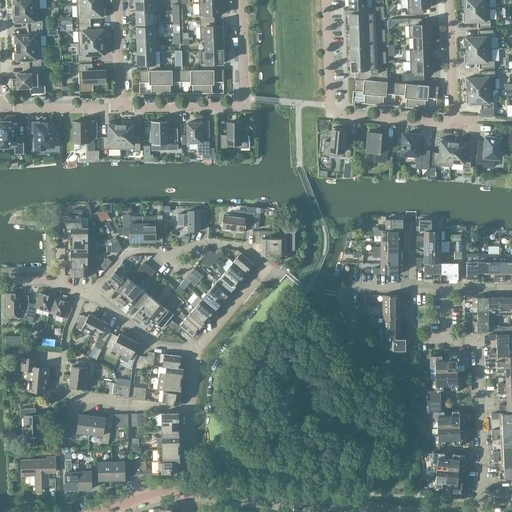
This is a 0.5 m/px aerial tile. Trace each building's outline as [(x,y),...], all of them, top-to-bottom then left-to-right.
[(11,0),(12,6),(14,6),(15,9),(39,8),(39,0),(11,0)] [(157,11),(156,0),(134,0),(135,11),(157,11)] [(366,7),(365,0),(348,0),(348,9),(356,8),(357,14),(349,14),(349,15),(372,14),(379,14),(383,14),(383,6),(366,7)] [(431,0),(407,0),(408,14),(423,14),(422,7),(431,7),(431,0)] [(464,9),(489,8),(489,0),(461,0),(462,6),(464,5),(464,9)] [(198,3),(199,21),(214,20),(214,14),(223,14),(222,2),(198,3)] [(77,24),(90,23),(90,17),(104,16),(104,7),(102,7),(101,4),(76,5),(77,24)] [(27,21),(27,28),(43,27),(42,20),(40,20),(39,8),(15,9),(15,13),(12,13),(13,22),(27,21)] [(490,27),(489,8),(464,9),(465,13),(462,13),(462,22),(477,21),(477,28),(490,27)] [(157,11),(135,11),(136,24),(153,23),(153,11),(157,11)] [(372,25),(372,14),(349,15),(350,26),(372,25)] [(67,30),(73,30),(74,18),(61,17),(60,23),(67,24),(67,30)] [(432,36),(432,24),(421,24),(421,18),(408,18),(409,37),(432,36)] [(199,21),(200,39),(224,38),(223,26),(214,26),(214,20),(199,21)] [(192,31),(198,31),(199,21),(185,21),(185,26),(192,27),(192,31)] [(90,30),(90,23),(77,24),(78,43),(103,42),(103,38),(105,38),(105,29),(90,30)] [(350,26),(350,37),(373,36),(372,25),(350,26)] [(43,35),(43,27),(27,28),(28,35),(13,35),(13,44),(16,44),(16,47),(41,46),(41,35),(43,35)] [(136,40),(154,40),(159,40),(158,27),(136,27),(136,40)] [(466,46),(466,50),(491,49),(491,37),(493,37),(493,30),(477,31),(478,37),(463,38),(463,46),(466,46)] [(373,47),(373,36),(350,37),(351,48),(373,47)] [(409,49),(433,48),(432,36),(409,37),(409,38),(413,38),(414,49),(409,49)] [(224,50),(224,38),(200,39),(200,40),(205,40),(205,51),(200,51),(224,50)] [(154,51),(154,40),(136,40),(137,52),(154,51)] [(78,55),(76,55),(76,62),(92,61),(91,55),(106,54),(106,46),(103,46),(103,42),(78,43),(78,55)] [(29,59),(29,66),(42,65),(41,46),(16,47),(16,51),(14,51),(14,60),(29,59)] [(351,48),(351,59),(374,58),(373,47),(351,48)] [(409,49),(410,61),(433,60),(433,48),(409,49)] [(491,61),(491,49),(466,50),(466,54),(464,54),(464,63),(479,62),(479,69),(494,68),(494,61),(491,61)] [(214,63),(225,63),(224,50),(200,51),(201,70),(202,70),(214,70),(214,63)] [(146,64),(147,70),(160,70),(159,63),(155,63),(154,51),(137,52),(137,64),(146,64)] [(358,79),(375,81),(387,82),(387,68),(374,68),(374,58),(351,59),(352,70),(358,70),(358,79)] [(434,73),(434,72),(433,60),(410,61),(410,81),(423,80),(423,73),(434,73)] [(78,64),(79,91),(93,91),(93,84),(107,83),(106,70),(92,71),(92,63),(78,64)] [(43,93),(42,65),(29,66),(29,73),(17,74),(17,79),(13,79),(14,86),(18,86),(18,87),(30,86),(30,93),(43,93)] [(151,94),(160,94),(160,72),(160,70),(147,70),(139,70),(139,82),(149,82),(151,84),(151,94)] [(160,70),(160,72),(160,94),(170,94),(170,84),(171,82),(181,82),(181,70),(160,70)] [(193,94),(202,94),(202,70),(201,70),(181,70),(181,82),(191,82),(193,83),(193,94)] [(223,70),(214,70),(202,70),(202,94),(212,93),(211,83),(213,82),(224,81),(223,70)] [(468,87),(468,91),(493,90),(493,89),(488,90),(487,78),(495,78),(494,71),(479,71),(479,78),(465,79),(465,87),(468,87)] [(375,81),(358,79),(354,79),(353,91),(363,91),(365,93),(364,103),(373,104),(375,81)] [(385,93),(395,94),(396,82),(387,82),(375,81),(373,104),(382,105),(383,95),(385,93)] [(405,107),(415,108),(417,84),(396,82),(395,94),(405,95),(406,97),(405,107)] [(427,97),(436,98),(437,98),(438,86),(417,84),(415,108),(424,109),(425,99),(427,97)] [(466,104),(480,103),(481,110),(493,109),(493,90),(468,91),(468,95),(465,95),(466,104)] [(195,123),(187,123),(187,142),(198,142),(198,155),(202,154),(203,159),(214,159),(214,147),(209,148),(209,137),(209,120),(195,121),(195,123)] [(88,139),(88,121),(73,122),(73,143),(87,143),(87,151),(92,151),(94,151),(94,139),(88,139)] [(168,121),(151,121),(151,129),(151,136),(152,143),(152,150),(168,150),(177,150),(177,134),(177,129),(171,129),(168,129),(168,121)] [(15,138),(15,124),(10,124),(10,122),(8,122),(2,122),(0,122),(1,124),(0,124),(0,143),(0,144),(0,147),(8,147),(8,143),(15,143),(15,153),(23,153),(23,138),(15,138)] [(52,146),(52,145),(60,145),(60,126),(52,126),(52,124),(41,124),(41,122),(32,122),(32,133),(36,133),(36,146),(37,146),(37,149),(44,149),(44,146),(52,146)] [(102,149),(121,149),(121,124),(117,124),(117,122),(108,122),(108,136),(102,136),(102,149)] [(124,124),(121,124),(121,149),(133,149),(133,151),(140,151),(140,136),(133,136),(133,122),(124,122),(124,124)] [(240,122),(227,123),(227,135),(220,135),(220,148),(248,148),(247,134),(240,135),(240,122)] [(345,129),(332,127),(331,142),(324,141),(322,154),(350,157),(351,144),(344,143),(345,129)] [(368,131),(366,151),(375,152),(375,160),(385,161),(387,142),(380,141),(381,131),(373,130),(373,132),(368,131)] [(403,134),(401,154),(416,155),(415,160),(415,168),(420,168),(428,169),(430,150),(422,150),(422,152),(418,151),(419,135),(403,134)] [(477,142),(476,163),(483,164),(483,166),(493,167),(494,158),(498,158),(500,138),(485,137),(485,143),(477,142)] [(449,141),(449,139),(441,138),(439,153),(433,152),(432,165),(451,167),(453,142),(449,141)] [(457,142),(453,142),(451,167),(451,162),(463,163),(462,168),(470,168),(471,156),(464,155),(466,140),(457,140),(457,142)] [(92,151),(87,151),(87,160),(99,160),(98,151),(94,151),(92,151)] [(66,228),(71,228),(82,228),(82,227),(82,210),(72,210),(72,216),(64,216),(65,224),(66,224),(66,228)] [(206,221),(206,210),(188,210),(188,214),(178,214),(178,225),(188,225),(188,231),(200,231),(200,221),(206,221)] [(255,212),(246,211),(246,217),(224,214),(222,229),(244,232),(245,226),(253,227),(254,221),(255,212)] [(142,242),(142,223),(142,217),(130,217),(130,214),(123,214),(123,228),(115,228),(119,236),(123,235),(129,235),(129,242),(142,242)] [(155,216),(142,217),(142,223),(142,242),(155,242),(155,228),(162,228),(162,215),(155,215),(155,216)] [(385,230),(400,230),(400,231),(406,231),(406,227),(403,227),(403,219),(385,219),(385,230)] [(416,231),(424,231),(424,230),(436,230),(436,219),(419,219),(419,227),(416,227),(416,231)] [(82,228),(71,228),(71,236),(72,236),(72,240),(94,240),(94,228),(82,227),(82,228)] [(380,236),(380,241),(400,241),(400,231),(400,230),(385,230),(378,230),(373,230),(373,236),(380,236)] [(423,236),(416,236),(416,241),(441,241),(441,230),(436,230),(424,230),(424,231),(423,236)] [(255,231),(255,243),(261,243),(261,255),(273,255),(274,238),(274,231),(255,231)] [(285,238),(274,238),(273,255),(286,255),(286,251),(292,251),(292,231),(285,231),(285,238)] [(94,252),(94,240),(72,240),(72,244),(71,244),(71,252),(88,252),(94,252)] [(117,241),(112,244),(112,252),(119,252),(122,249),(117,241)] [(400,252),(400,241),(380,241),(380,246),(373,246),(373,252),(400,252)] [(441,252),(441,241),(416,241),(416,247),(423,247),(423,252),(441,252)] [(215,262),(219,258),(223,253),(219,250),(215,255),(209,250),(205,254),(215,262)] [(72,260),(72,264),(88,264),(88,252),(71,252),(71,260),(72,260)] [(240,252),(233,262),(246,273),(245,272),(247,269),(248,270),(254,264),(240,252)] [(380,257),(380,263),(400,263),(400,252),(373,252),(373,257),(380,257)] [(421,263),(423,263),(426,263),(441,263),(441,252),(423,252),(423,257),(416,257),(416,263),(421,263)] [(210,267),(215,262),(205,254),(201,259),(210,267)] [(477,254),(477,262),(477,261),(477,272),(488,272),(488,254),(477,254)] [(499,282),(499,277),(499,272),(499,255),(488,254),(488,272),(488,274),(494,274),(493,277),(493,282),(499,282)] [(510,272),(510,255),(499,255),(499,272),(499,277),(499,282),(504,282),(504,272),(510,272)] [(181,268),(185,271),(192,262),(188,259),(181,268)] [(461,279),(472,279),(472,282),(477,282),(477,277),(477,272),(477,261),(477,262),(466,262),(466,268),(461,268),(461,279)] [(136,272),(141,277),(149,267),(144,262),(136,272)] [(241,279),(246,273),(233,262),(225,271),(237,281),(240,278),(241,279)] [(400,274),(400,263),(380,263),(380,268),(372,268),(372,274),(400,274)] [(434,274),(441,274),(441,263),(426,263),(423,263),(423,279),(434,279),(434,274)] [(441,263),(441,274),(447,274),(447,279),(458,279),(458,263),(456,263),(441,263)] [(96,273),(96,270),(93,268),(88,268),(88,264),(72,264),(72,268),(70,268),(70,276),(96,276),(96,273)] [(149,267),(141,277),(147,281),(155,271),(149,267)] [(109,284),(112,286),(115,289),(126,276),(117,268),(107,280),(110,283),(109,284)] [(203,276),(194,268),(190,273),(199,281),(203,276)] [(230,291),(235,285),(234,284),(237,281),(225,271),(217,280),(230,291)] [(195,285),(199,281),(190,273),(186,277),(195,285)] [(136,283),(126,276),(115,289),(122,294),(122,293),(126,296),(136,283)] [(225,297),(230,291),(217,280),(209,289),(222,299),(224,296),(225,297)] [(126,296),(129,298),(128,299),(134,304),(145,291),(136,283),(126,296)] [(185,292),(178,286),(174,291),(181,297),(185,292)] [(219,303),(222,299),(209,289),(202,298),(215,309),(220,303),(219,303)] [(141,308),(144,311),(154,298),(145,291),(134,304),(140,309),(141,308)] [(29,303),(28,316),(26,316),(26,320),(33,320),(37,308),(49,312),(54,297),(40,292),(36,303),(29,303)] [(21,295),(15,295),(15,293),(6,293),(6,317),(21,317),(21,315),(26,316),(28,316),(29,303),(21,303),(21,295)] [(488,299),(488,314),(499,314),(499,297),(492,297),(492,294),(488,294),(488,297),(488,299)] [(510,314),(510,294),(506,294),(506,297),(499,297),(499,314),(510,314)] [(215,309),(202,298),(198,295),(190,304),(194,307),(206,318),(209,315),(210,316),(215,309)] [(400,295),(382,295),(382,306),(408,306),(408,301),(400,301),(400,295)] [(54,297),(49,312),(64,317),(69,302),(54,297)] [(488,299),(488,297),(472,297),(472,307),(477,307),(477,314),(488,314),(488,299)] [(146,314),(152,319),(163,306),(154,298),(144,311),(147,313),(146,314)] [(156,321),(155,322),(162,327),(173,314),(163,306),(152,319),(153,320),(154,319),(156,321)] [(408,311),(408,306),(382,306),(382,317),(400,317),(400,312),(408,311)] [(194,307),(186,317),(200,328),(205,322),(204,321),(206,318),(194,307)] [(76,327),(90,335),(98,319),(89,314),(87,317),(82,314),(76,327)] [(488,314),(477,314),(477,321),(472,321),(472,331),(484,331),(484,329),(488,329),(488,314)] [(196,330),(198,327),(199,328),(200,328),(186,317),(179,326),(172,320),(168,325),(177,333),(181,328),(192,337),(197,331),(196,330)] [(400,322),(400,317),(382,317),(382,328),(408,328),(408,322),(400,322)] [(111,329),(106,327),(108,323),(98,319),(90,335),(98,339),(94,346),(101,349),(111,329)] [(388,338),(400,339),(400,338),(400,333),(408,333),(408,328),(382,328),(382,339),(388,339),(388,338)] [(113,334),(112,335),(106,347),(121,354),(129,338),(119,333),(118,336),(113,334)] [(511,344),(511,333),(488,334),(488,340),(496,340),(496,345),(511,344)] [(42,345),(54,346),(55,339),(42,338),(42,345)] [(138,343),(129,338),(121,354),(130,359),(138,343)] [(408,338),(400,338),(400,339),(388,338),(388,339),(388,349),(400,349),(400,354),(405,354),(405,342),(408,342),(408,338)] [(511,344),(496,345),(496,351),(489,351),(489,357),(504,356),(511,355),(511,344)] [(164,354),(162,366),(166,367),(166,366),(178,368),(178,364),(180,364),(181,356),(164,354)] [(449,357),(446,357),(446,372),(457,372),(457,365),(462,365),(461,354),(449,355),(449,357)] [(442,355),(430,356),(430,373),(435,373),(446,372),(446,357),(442,358),(442,355)] [(511,355),(504,356),(505,361),(497,361),(497,367),(511,366),(511,355)] [(140,363),(137,363),(137,368),(146,369),(147,364),(147,357),(141,356),(140,363)] [(22,358),(21,370),(29,370),(27,390),(46,392),(48,368),(35,367),(36,359),(22,358)] [(90,362),(76,360),(75,366),(72,366),(70,376),(88,378),(90,362)] [(159,378),(165,378),(180,380),(181,376),(182,376),(183,368),(178,368),(166,366),(166,367),(162,366),(160,366),(159,378)] [(511,366),(497,367),(497,372),(505,372),(505,377),(511,376),(511,366)] [(446,372),(435,373),(430,373),(431,389),(431,390),(440,389),(440,390),(443,389),(443,387),(447,387),(446,372)] [(457,372),(446,372),(447,387),(451,387),(451,389),(463,389),(462,378),(457,379),(457,372)] [(87,389),(88,378),(70,376),(69,387),(87,389)] [(511,387),(511,376),(505,377),(506,383),(498,383),(498,388),(511,387)] [(157,389),(163,390),(180,392),(181,384),(180,384),(180,380),(165,378),(159,378),(158,377),(157,389)] [(123,385),(116,384),(115,396),(122,397),(123,385)] [(130,386),(123,385),(122,397),(128,398),(130,386)] [(511,387),(498,388),(498,394),(506,393),(506,399),(511,398),(511,387)] [(440,396),(440,390),(440,389),(431,390),(431,389),(423,390),(423,401),(443,400),(443,396),(440,396)] [(179,400),(180,392),(163,390),(162,402),(177,404),(178,400),(179,400)] [(511,409),(511,398),(506,399),(506,404),(499,405),(499,410),(511,409)] [(441,404),(443,404),(443,400),(423,401),(423,412),(432,411),(441,411),(441,404)] [(20,418),(25,417),(26,435),(33,435),(33,439),(47,439),(46,424),(41,424),(41,415),(35,415),(35,408),(20,409),(20,418)] [(437,421),(437,428),(448,427),(448,413),(444,413),(444,410),(441,411),(432,411),(432,421),(437,421)] [(448,427),(459,427),(459,420),(464,420),(463,410),(452,410),(452,413),(448,413),(448,427)] [(177,421),(179,421),(178,412),(161,413),(161,425),(177,425),(177,421)] [(499,424),(511,423),(511,412),(491,414),(491,419),(499,419),(499,424)] [(64,437),(70,437),(76,438),(77,432),(90,433),(92,416),(79,414),(78,426),(66,424),(64,437)] [(105,417),(92,416),(90,433),(103,435),(102,443),(108,444),(110,431),(103,431),(105,417)] [(511,434),(511,423),(499,424),(500,430),(492,430),(492,435),(497,435),(511,434)] [(161,425),(162,437),(179,437),(179,429),(177,429),(177,425),(161,425)] [(445,442),(449,442),(448,427),(437,428),(438,435),(433,435),(433,443),(423,443),(423,448),(428,448),(434,448),(434,445),(445,445),(445,442)] [(459,427),(448,427),(449,442),(453,442),(453,444),(465,444),(464,434),(460,434),(459,427)] [(511,434),(500,435),(501,445),(511,444),(511,434)] [(158,449),(162,449),(178,449),(178,445),(179,445),(179,437),(162,437),(157,437),(158,449)] [(511,444),(501,445),(501,451),(493,451),(493,456),(498,456),(501,456),(511,455),(511,444)] [(178,449),(162,449),(158,449),(159,461),(162,461),(176,461),(180,461),(179,453),(178,453),(178,449)] [(119,462),(111,462),(112,478),(112,479),(125,479),(124,451),(119,451),(119,462)] [(437,462),(436,469),(447,470),(448,455),(444,455),(445,453),(433,452),(432,462),(437,462)] [(458,471),(459,464),(464,464),(464,454),(452,453),(452,456),(448,455),(447,470),(458,471)] [(502,467),(511,466),(511,455),(501,456),(502,467)] [(35,492),(45,492),(44,490),(48,490),(48,472),(55,471),(55,457),(47,457),(47,459),(21,460),(21,474),(30,474),(30,476),(35,476),(35,492)] [(176,468),(176,461),(162,461),(159,461),(158,461),(158,462),(156,462),(156,468),(159,468),(159,473),(175,473),(174,468),(176,468)] [(71,462),(65,462),(65,489),(79,489),(78,471),(71,472),(71,462)] [(112,479),(112,478),(111,462),(98,462),(99,480),(112,479)] [(86,471),(78,471),(79,489),(92,488),(91,464),(86,464),(86,471)] [(510,478),(511,477),(511,466),(502,467),(502,472),(499,472),(499,483),(510,482),(510,478)] [(436,476),(431,476),(430,486),(442,487),(442,484),(446,485),(447,470),(436,469),(436,476)] [(458,471),(447,470),(446,485),(450,485),(450,487),(462,488),(462,478),(458,478),(458,471)]
